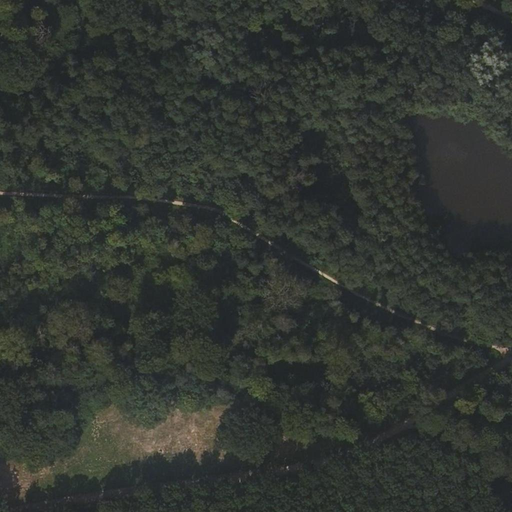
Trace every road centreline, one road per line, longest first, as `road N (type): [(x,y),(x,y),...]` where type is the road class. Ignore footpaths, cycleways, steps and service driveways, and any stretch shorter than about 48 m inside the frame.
road 1 (track): [(37,511),(317,469),(405,428),(464,387)]
road 2 (track): [(217,208),(437,335)]
road 3 (track): [(217,208),(0,192)]
